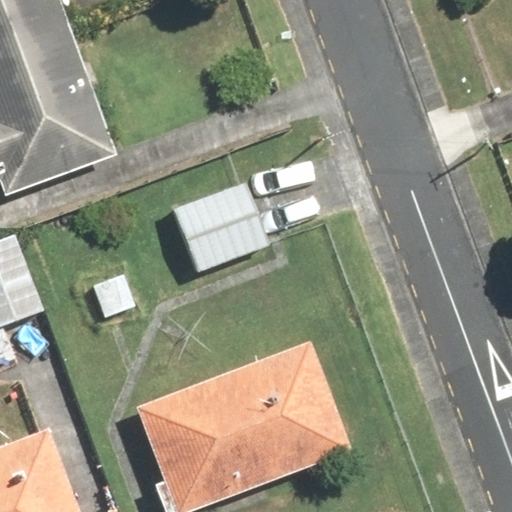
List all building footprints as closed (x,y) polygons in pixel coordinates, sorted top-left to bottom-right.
[(65,0),(0,0),(0,190),(8,187),(13,201),(124,161),(75,27),(65,0)] [(253,187),(181,214),(205,278),(277,251),(253,187)] [(0,244),(0,362),(5,375),(25,367),(12,334),(52,318),(18,237),(0,244)] [(320,349),(145,413),(181,511),(211,511),(360,457),(320,349)] [(85,511),(56,436),(0,457),(0,511),(85,511)]
